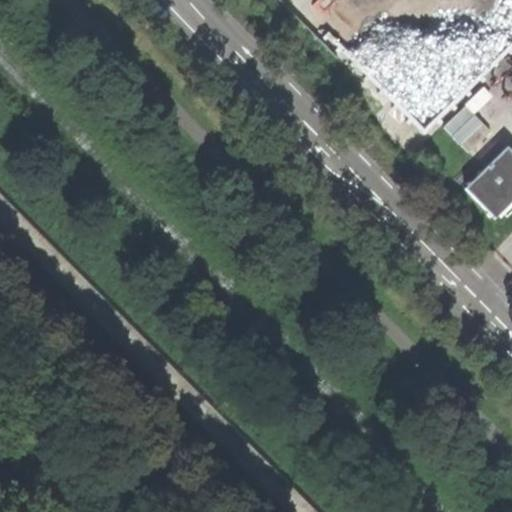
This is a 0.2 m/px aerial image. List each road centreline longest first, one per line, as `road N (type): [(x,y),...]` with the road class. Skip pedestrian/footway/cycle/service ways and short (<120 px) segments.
road 1 (secondary): [(191,0),(511,331)]
road 2 (track): [(0,197),(302,511)]
